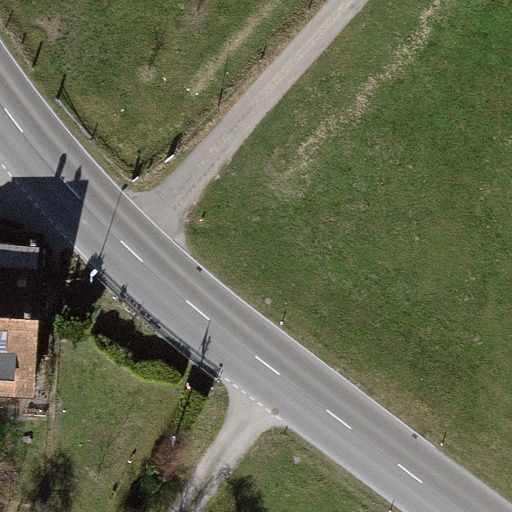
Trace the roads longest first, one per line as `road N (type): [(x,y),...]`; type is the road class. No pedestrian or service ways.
road 1 (tertiary): [(454,511),(126,249),(0,93)]
road 2 (track): [(126,249),(350,0)]
